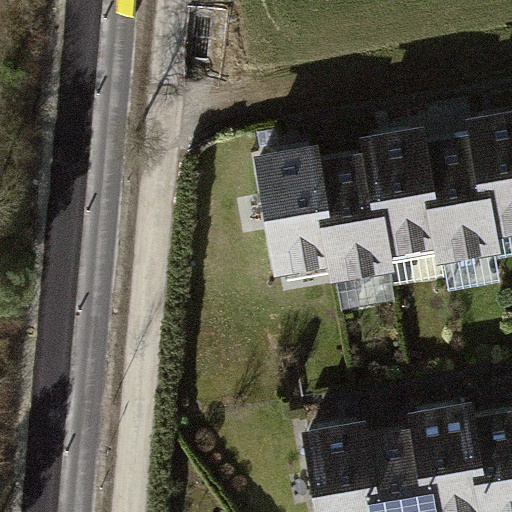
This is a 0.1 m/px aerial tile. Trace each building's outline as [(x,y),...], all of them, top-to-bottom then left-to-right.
[(511,86),(481,92),(483,103),(500,211),(511,209),(511,86)] [(426,103),(370,112),(372,122),(389,232),(445,223),(427,112),(426,103)] [(483,103),(427,112),(445,223),(446,231),(502,222),(500,211),(483,103)] [(315,122),(259,131),(278,251),(334,242),(316,131),(315,122)] [(372,122),(316,131),(334,242),(335,250),(391,241),(389,232),(372,122)] [(469,384),(414,393),(415,403),(433,511),(436,511),(489,504),(471,392),(469,384)] [(511,385),(471,392),(489,504),(490,511),(511,508),(511,385)] [(358,403),(303,412),(318,511),(375,511),(360,412),(358,403)] [(433,511),(415,403),(360,412),(375,511),(433,511)]
